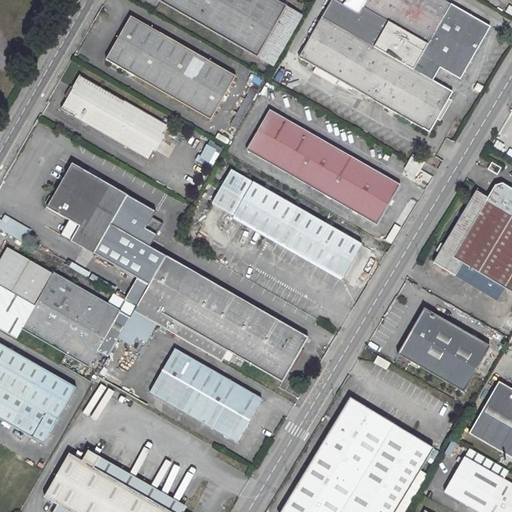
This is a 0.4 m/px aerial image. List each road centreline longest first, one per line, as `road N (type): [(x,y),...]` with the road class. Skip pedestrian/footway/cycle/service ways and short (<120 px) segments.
road 1 (unclassified): [(249,511),(511,75)]
road 2 (unknown): [(195,256),(329,335),(348,348),(358,371),(451,426)]
road 3 (unknown): [(463,156),(298,60),(331,0)]
road 4 (unknown): [(133,373),(160,329),(307,416)]
road 5 (unknown): [(201,146),(181,184),(32,98)]
road 6 (unknown): [(207,236),(359,328)]
road 7 (unclassified): [(0,154),(88,0)]
road 8 (unknown): [(123,0),(106,59),(203,116)]
road 9 (unknown): [(511,359),(465,437),(511,464)]
road 10 (unknown): [(403,256),(511,323)]
road 11 (unknown): [(106,297),(0,232)]
